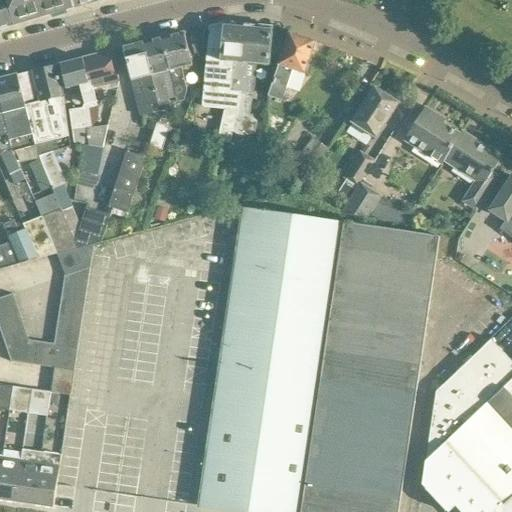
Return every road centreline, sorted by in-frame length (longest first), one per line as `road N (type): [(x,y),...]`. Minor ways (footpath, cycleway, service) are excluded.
road 1 (unclassified): [(0,54),(221,0)]
road 2 (residential): [(511,98),(378,24)]
